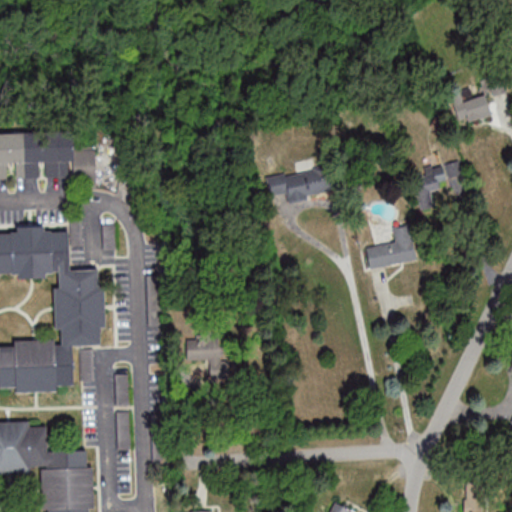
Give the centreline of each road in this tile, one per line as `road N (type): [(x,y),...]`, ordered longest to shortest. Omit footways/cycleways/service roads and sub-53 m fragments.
road 1 (residential): [(148,511),(136,245),(128,224)]
road 2 (residential): [(410,511),(434,429),(508,277)]
road 3 (residential): [(423,457),(393,448),(226,461)]
road 4 (residential): [(128,224),(124,213),(84,199),(0,201)]
